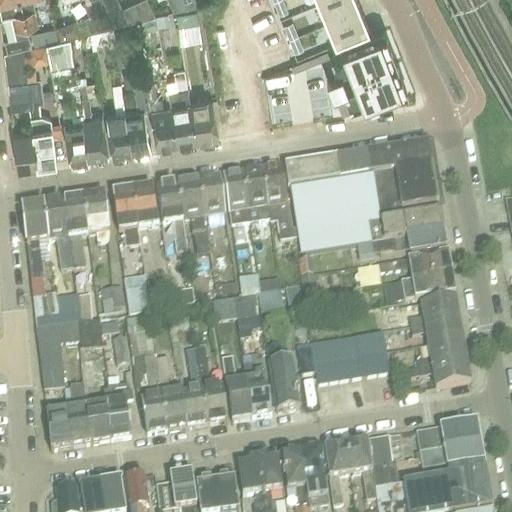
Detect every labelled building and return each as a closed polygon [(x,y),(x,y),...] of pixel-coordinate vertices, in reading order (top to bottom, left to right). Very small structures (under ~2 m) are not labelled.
[(9,54),(25,50),(32,48),(32,46),(29,36),(29,37),(27,29),(20,0),(0,0),(0,15),(10,13),(16,40),(6,42),(9,54)] [(36,13),(33,0),(20,0),(27,29),(39,27),(36,13)] [(84,18),(90,34),(116,27),(102,0),(90,0),(83,2),(88,17),(84,18)] [(102,0),(116,27),(129,23),(117,0),(102,0)] [(186,9),(181,0),(171,0),(177,12),(186,9)] [(194,0),(181,0),(186,9),(198,7),(194,0)] [(282,0),(281,0),(274,3),(280,16),(288,13),(282,0)] [(330,0),(319,5),(327,25),(361,11),(356,0),(330,0)] [(361,11),(327,25),(336,46),(370,32),(361,11)] [(196,13),(177,17),(179,29),(198,26),(196,13)] [(293,23),(284,27),(289,40),(298,37),(293,23)] [(113,30),(90,35),(93,50),(116,46),(113,30)] [(344,53),(350,70),(357,86),(363,104),(366,110),(407,94),(383,31),(341,47),(344,53)] [(29,36),(32,46),(45,43),(42,33),(29,36)] [(290,41),(295,54),(303,50),(298,37),(290,41)] [(50,57),(72,52),(70,40),(48,46),(50,57)] [(26,61),(25,50),(9,54),(4,55),(5,64),(26,61)] [(291,66),(294,72),(330,57),(327,52),(327,51),(291,66)] [(6,75),(28,72),(26,61),(5,64),(6,75)] [(172,108),(178,145),(197,142),(191,105),(188,89),(184,71),(174,73),(177,90),(169,91),(172,108)] [(28,72),(6,75),(8,84),(29,82),(29,81),(28,72)] [(333,95),(343,91),(349,89),(342,73),(341,73),(327,79),(333,95)] [(33,132),(38,168),(57,165),(51,120),(41,116),(40,105),(44,104),(40,80),(29,81),(29,82),(30,91),(33,108),(30,109),(30,110),(33,132)] [(29,82),(8,84),(9,94),(30,91),(29,82)] [(148,111),(151,112),(157,149),(178,145),(172,108),(163,110),(162,99),(157,99),(155,83),(144,85),(146,102),(148,111)] [(113,96),(116,116),(106,117),(112,156),(132,152),(126,114),(122,96),(121,85),(112,86),(114,96),(113,96)] [(135,102),(138,112),(126,114),(132,152),(150,149),(144,111),(148,111),(146,102),(145,102),(143,85),(133,87),(135,102)] [(320,86),(299,88),(301,105),(321,103),(320,86)] [(9,94),(11,112),(30,110),(30,109),(33,108),(30,91),(9,94)] [(89,98),(80,100),(89,159),(109,156),(103,118),(93,120),(89,98)] [(345,99),(337,102),(342,116),(350,113),(345,99)] [(62,110),(70,163),(89,159),(80,100),(70,101),(71,109),(62,110)] [(212,101),(191,105),(197,142),(218,139),(212,101)] [(33,132),(32,132),(13,134),(18,170),(38,168),(33,132)] [(401,212),(438,206),(428,146),(284,169),(288,191),(291,191),(293,209),(290,209),(291,212),(294,232),(295,232),(295,235),(307,233),(375,222),(387,220),(402,218),(401,212)] [(286,206),(281,169),(261,172),(268,223),(270,223),(270,226),(277,225),(280,244),(295,242),(296,242),(295,235),(295,232),(294,232),(292,232),(288,206),(286,206)] [(268,223),(261,172),(242,175),(250,226),(258,224),(268,223)] [(242,175),(222,178),(228,216),(230,228),(250,226),(242,175)] [(198,183),(203,220),(224,217),(219,179),(198,183)] [(205,237),(203,220),(198,183),(177,186),(182,223),(190,222),(192,238),(193,238),(196,257),(208,256),(205,237)] [(161,226),(172,225),(175,244),(174,244),(176,257),(187,256),(182,223),(177,186),(156,189),(161,226)] [(138,232),(158,229),(151,189),(132,192),(138,232)] [(138,232),(132,192),(112,196),(119,235),(122,235),(124,246),(127,245),(128,251),(139,249),(137,232),(138,232)] [(109,235),(104,197),(83,200),(88,238),(96,237),(97,246),(108,245),(109,238),(109,235)] [(81,239),(88,238),(83,200),(63,203),(72,273),(85,272),(81,239)] [(72,273),(63,203),(44,206),(48,243),(56,242),(61,275),(72,273)] [(27,246),(31,282),(42,281),(39,245),(48,243),(44,206),(22,209),(27,246)] [(390,243),(407,240),(407,237),(442,232),(439,213),(404,219),(402,218),(387,220),(375,222),(378,245),(383,244),(390,243)] [(296,242),(295,242),(297,256),(308,255),(331,251),(371,245),(371,246),(372,246),(378,245),(375,222),(307,233),(295,235),(296,242)] [(260,227),(241,231),(245,247),(263,243),(260,227)] [(410,258),(446,252),(442,232),(407,237),(407,240),(390,243),(383,244),(378,245),(372,246),(374,258),(393,254),(394,256),(409,253),(410,258)] [(299,262),(297,263),(300,280),(312,278),(310,267),(309,261),(308,255),(297,256),(299,262)] [(412,283),(450,276),(447,257),(408,263),(400,264),(377,268),(379,277),(399,274),(410,272),(412,283)] [(415,303),(454,296),(450,276),(412,283),(400,285),(403,303),(415,301),(415,303)] [(257,278),(253,279),(239,281),(241,295),(255,293),(259,292),(258,285),(257,278)] [(314,278),(312,278),(300,280),(304,301),(318,299),(314,278)] [(149,315),(149,313),(143,279),(123,281),(125,294),(129,318),(149,315)] [(368,293),(390,292),(389,281),(368,282),(368,293)] [(278,293),(277,282),(258,285),(259,292),(260,296),(278,293)] [(216,299),(236,296),(234,286),(214,289),(216,299)] [(103,317),(125,314),(121,290),(100,293),(103,317)] [(194,307),(194,306),(192,292),(171,295),(174,311),(194,307)] [(278,293),(260,296),(256,297),(258,309),(273,306),(273,304),(280,303),(278,293)] [(54,297),(33,300),(35,320),(56,317),(54,297)] [(232,301),(236,321),(259,317),(257,308),(255,297),(232,301)] [(309,319),(323,317),(319,299),(306,302),(309,319)] [(236,321),(232,301),(211,304),(214,324),(236,321)] [(458,322),(454,301),(419,306),(422,319),(408,322),(409,330),(458,322)] [(80,325),(92,324),(89,303),(77,305),(79,320),(80,325)] [(426,347),(461,341),(458,322),(409,330),(410,338),(424,336),(426,347)] [(77,340),(78,345),(79,352),(102,349),(99,323),(92,324),(80,325),(79,325),(81,340),(77,340)] [(59,337),(60,347),(78,345),(77,340),(81,340),(79,325),(58,328),(59,337)] [(121,336),(120,326),(103,328),(104,338),(121,336)] [(36,330),(37,339),(59,337),(58,328),(36,330)] [(39,353),(60,350),(60,347),(59,337),(37,339),(39,353)] [(388,376),(382,337),(310,349),(317,388),(388,376)] [(126,341),(112,342),(116,369),(130,367),(126,341)] [(416,372),(465,364),(461,341),(426,347),(429,361),(415,363),(416,372)] [(299,346),(299,348),(303,375),(313,374),(309,345),(299,346)] [(279,349),(266,351),(276,414),(285,413),(288,415),(294,414),(295,411),(299,411),(291,360),(281,362),(279,349)] [(60,350),(39,353),(41,366),(62,363),(60,350)] [(204,352),(195,353),(207,428),(227,425),(221,388),(210,389),(207,372),(204,352)] [(182,394),(188,431),(207,428),(195,353),(186,355),(192,392),(182,394)] [(271,418),(265,381),(262,357),(251,359),(253,372),(243,372),(245,384),(251,421),(271,418)] [(162,397),(156,362),(155,359),(143,361),(148,400),(141,401),(147,438),(168,435),(162,397)] [(245,384),(236,385),(232,360),(221,362),(231,424),(251,421),(245,384)] [(162,397),(168,435),(188,431),(182,394),(170,396),(167,381),(170,380),(167,361),(156,362),(162,397)] [(42,379),(63,377),(62,363),(41,366),(42,379)] [(434,390),(468,384),(465,364),(416,372),(409,373),(410,380),(431,377),(434,390)] [(63,377),(42,379),(44,393),(65,390),(63,377)] [(67,412),(72,450),(92,447),(85,395),(84,395),(83,387),(70,389),(71,403),(66,404),(67,412)] [(112,444),(131,441),(125,404),(133,402),(131,393),(127,393),(127,387),(107,390),(107,392),(104,392),(112,444)] [(85,395),(92,447),(112,444),(104,392),(85,395)] [(72,450),(67,412),(45,416),(51,453),(72,450)] [(476,425),(459,428),(440,431),(440,432),(416,436),(419,455),(480,444),(476,425)] [(367,443),(371,468),(392,464),(389,449),(388,440),(367,443)] [(374,491),(374,486),(372,474),(371,468),(367,443),(346,446),(350,477),(361,475),(365,504),(376,502),(374,491)] [(448,474),(484,468),(480,444),(419,455),(423,474),(447,470),(448,474)] [(350,477),(346,446),(324,450),(329,480),(328,481),(332,509),(343,508),(338,479),(350,477)] [(325,485),(320,451),(300,454),(308,511),(309,511),(329,508),(325,485)] [(294,490),(297,511),(308,511),(300,454),(281,457),(286,491),(294,490)] [(257,461),(264,511),(273,511),(270,493),(282,492),(277,458),(257,461)] [(253,511),(264,511),(257,461),(238,464),(243,498),(254,496),(255,508),(252,508),(253,511)] [(392,464),(371,468),(372,474),(374,486),(398,482),(395,464),(392,464)] [(480,511),(492,510),(484,468),(448,474),(410,480),(411,485),(399,487),(398,482),(374,486),(374,491),(376,502),(376,511),(480,511)] [(195,511),(195,508),(190,472),(170,475),(175,511),(184,509),(184,511),(195,511)] [(238,511),(233,477),(214,480),(218,511),(238,511)] [(142,511),(142,510),(149,509),(144,479),(124,482),(128,511),(142,511)] [(200,511),(218,511),(214,480),(196,482),(200,511)] [(104,511),(124,511),(120,483),(100,486),(104,511)] [(104,511),(100,486),(80,489),(82,502),(78,503),(78,511),(104,511)] [(78,511),(78,503),(76,490),(56,493),(57,504),(54,505),(51,508),(51,511),(78,511)]
